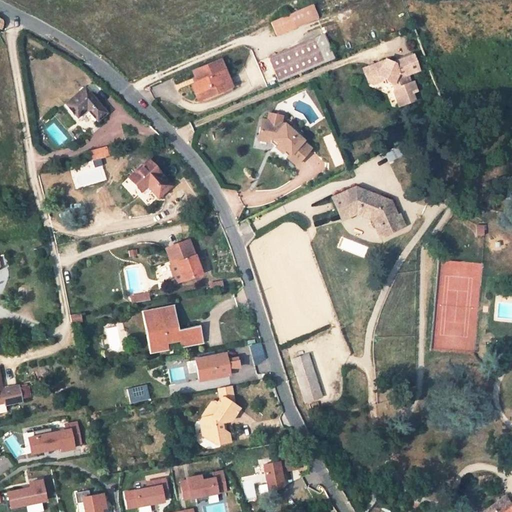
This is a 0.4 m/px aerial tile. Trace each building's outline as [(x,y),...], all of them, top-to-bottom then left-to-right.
[(276,35),(317,18),(312,4),(271,22),(276,35)] [(334,59),(324,35),(269,59),(279,83),(334,59)] [(374,66),(367,69),(373,88),(384,84),(383,82),(388,80),(393,85),(396,84),(404,103),(415,98),(413,92),(419,89),(416,82),(410,84),(407,76),(422,69),(416,55),(401,62),(388,60),(387,68),(380,70),(374,66)] [(209,67),(221,62),(220,59),(207,64),(209,67)] [(231,87),(221,62),(209,67),(205,69),(203,66),(193,71),(195,76),(197,81),(195,82),(199,92),(204,90),(207,97),(231,87)] [(199,92),(195,82),(191,84),(199,101),(207,97),(204,90),(199,92)] [(65,104),(77,117),(87,109),(97,121),(107,113),(84,87),(65,104)] [(267,121),(281,123),(282,116),(268,113),(267,121)] [(261,120),(258,138),(271,140),(272,139),(277,143),(274,146),(282,153),(285,150),(290,155),(287,157),(296,165),(310,149),(302,141),(303,140),(284,124),(281,123),(267,121),(261,120)] [(271,140),(258,138),(257,140),(270,142),(274,146),(277,143),(272,139),(271,140)] [(90,161),(111,156),(109,146),(88,152),(90,161)] [(171,186),(148,160),(128,177),(140,191),(141,191),(147,185),(151,189),(158,197),(171,186)] [(147,185),(141,191),(144,194),(145,193),(147,192),(149,191),(151,189),(147,185)] [(338,212),(348,207),(352,216),(356,214),(373,220),(380,237),(404,226),(399,215),(397,215),(391,202),(355,187),(332,197),(338,212)] [(342,220),(352,216),(348,207),(338,212),(342,220)] [(188,239),(166,249),(172,262),(177,260),(184,277),(201,270),(188,239)] [(123,303),(139,300),(138,292),(122,295),(123,303)] [(173,306),(145,311),(148,328),(152,327),(153,335),(150,336),(153,353),(168,350),(166,343),(179,340),(180,347),(202,343),(199,326),(178,330),(175,331),(174,323),(176,323),(173,306)] [(148,328),(145,311),(141,312),(149,353),(153,353),(150,336),(153,335),(152,327),(148,328)] [(81,322),(80,313),(69,315),(71,324),(81,322)] [(166,343),(168,350),(180,347),(179,340),(166,343)] [(224,354),(196,360),(198,371),(200,370),(202,380),(228,375),(226,367),(225,361),(224,354)] [(305,356),(292,361),(306,401),(319,396),(305,356)] [(225,361),(226,367),(237,367),(236,359),(225,361)] [(0,403),(4,403),(4,406),(14,404),(11,387),(2,389),(0,380),(0,403)] [(146,385),(127,389),(130,403),(149,399),(146,385)] [(11,387),(14,404),(22,402),(21,398),(30,396),(27,387),(19,389),(18,386),(11,387)] [(230,402),(233,398),(231,386),(218,388),(220,398),(217,403),(215,401),(211,402),(202,416),(201,418),(199,421),(201,429),(205,432),(206,438),(209,440),(216,438),(222,443),(230,442),(228,434),(222,430),(221,423),(230,421),(239,408),(230,402)] [(59,446),(60,452),(73,449),(72,443),(80,442),(76,422),(64,425),(65,431),(51,434),(50,428),(32,432),(33,437),(36,453),(54,449),(54,447),(59,446)] [(36,453),(33,437),(27,439),(30,454),(36,453)] [(274,457),(275,462),(263,465),(268,493),(283,486),(280,472),(297,469),(294,453),(274,457)] [(226,491),(222,471),(213,473),(214,478),(201,480),(200,475),(186,478),(186,481),(180,482),(183,499),(195,497),(196,502),(207,500),(206,495),(207,495),(217,493),(226,491)] [(163,501),(162,498),(168,497),(165,479),(146,483),(147,488),(124,492),(127,508),(138,506),(149,504),(163,501)] [(22,489),(5,493),(8,508),(44,501),(39,481),(27,483),(29,490),(25,491),(22,489)] [(88,490),(74,493),(76,503),(83,502),(84,511),(100,511),(100,509),(104,508),(102,494),(89,496),(88,490)] [(217,493),(207,495),(208,503),(219,501),(217,493)] [(511,511),(511,505),(511,506),(505,496),(483,511),(511,511)]
